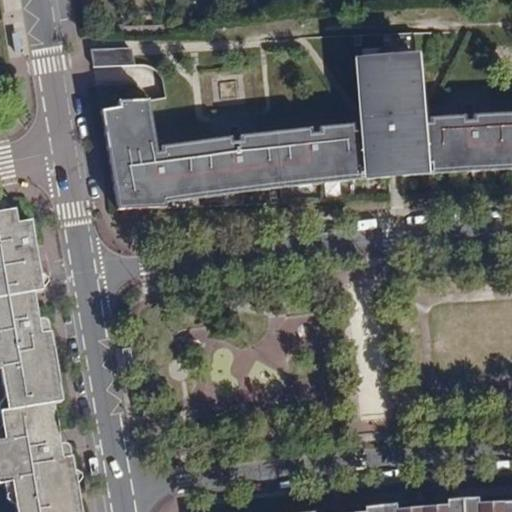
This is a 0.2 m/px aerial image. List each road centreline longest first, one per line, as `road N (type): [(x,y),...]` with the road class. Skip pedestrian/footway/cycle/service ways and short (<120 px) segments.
road 1 (residential): [(511,222),(85,275)]
road 2 (residential): [(122,498),(363,463),(511,461)]
road 3 (residential): [(85,275),(122,498)]
road 4 (residential): [(37,0),(61,155)]
road 5 (residential): [(61,155),(85,275)]
